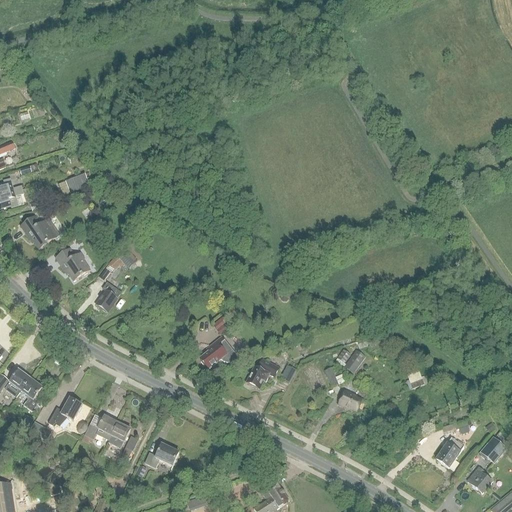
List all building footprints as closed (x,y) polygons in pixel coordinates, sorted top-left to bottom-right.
[(13,144),(0,148),(0,171),(6,169),(3,161),(0,162),(0,156),(16,151),(13,144)] [(85,175),(65,183),(70,195),(90,187),(85,175)] [(0,185),(0,210),(11,207),(11,209),(18,207),(15,198),(23,195),(21,188),(13,190),(10,181),(4,183),(4,184),(0,185)] [(40,203),(31,205),(33,211),(41,209),(40,203)] [(39,251),(55,240),(48,229),(49,228),(46,222),(40,226),(35,218),(21,227),(31,241),(32,240),(39,251)] [(74,283),(90,272),(83,261),(84,260),(80,255),(75,258),(70,250),(56,260),(65,274),(67,273),(74,283)] [(109,266),(101,274),(106,278),(114,269),(115,270),(118,266),(121,268),(124,264),(129,268),(136,260),(130,254),(127,258),(122,253),(118,258),(116,256),(108,265),(109,266)] [(117,300),(121,294),(107,285),(103,291),(105,293),(102,297),(102,299),(96,307),(102,310),(102,312),(105,314),(107,314),(108,315),(117,301),(117,300)] [(241,320),(233,310),(213,325),(221,336),(241,320)] [(382,336),(368,342),(370,348),(385,342),(382,336)] [(210,349),(211,351),(200,359),(208,370),(221,360),(222,361),(222,362),(223,363),(224,364),(226,364),(227,365),(229,365),(231,365),(232,364),(233,364),(235,363),(239,360),(223,339),(210,349)] [(344,364),(350,356),(344,351),(337,359),(344,364)] [(353,374),(365,358),(356,352),(344,368),(353,374)] [(274,378),(279,369),(262,361),(258,370),(254,368),(247,384),(260,391),(264,382),(265,383),(269,376),(274,378)] [(287,366),(286,367),(280,379),(290,385),(297,371),(287,366)] [(325,372),(331,388),(338,385),(331,369),(325,372)] [(407,375),(412,389),(424,384),(419,370),(407,375)] [(10,384),(4,392),(16,401),(21,393),(30,381),(18,372),(10,384)] [(21,393),(30,399),(24,407),(33,413),(40,403),(35,400),(42,389),(30,381),(21,393)] [(357,413),(362,401),(355,398),(356,397),(344,393),(339,406),(350,411),(350,410),(357,413)] [(54,429),(56,426),(60,428),(67,419),(73,422),(82,407),(70,400),(63,413),(57,410),(49,426),(54,429)] [(19,428),(26,433),(33,421),(26,416),(19,428)] [(109,441),(118,424),(105,418),(98,430),(90,426),(85,437),(93,441),(96,435),(109,441)] [(469,432),(468,427),(472,426),(470,420),(455,424),(457,430),(459,430),(460,434),(462,435),(468,433),(469,432)] [(52,433),(34,423),(29,432),(46,442),(52,433)] [(79,425),(77,429),(77,433),(81,435),(85,433),(87,429),(86,425),(83,423),(79,425)] [(120,450),(123,443),(124,444),(131,431),(118,424),(109,441),(110,442),(109,444),(120,450)] [(496,427),(493,424),(485,429),(488,433),(496,427)] [(131,438),(122,455),(128,458),(131,452),(132,452),(137,441),(131,438)] [(449,470),(464,448),(451,440),(436,461),(449,470)] [(488,445),(487,445),(479,455),(486,461),(487,459),(494,465),(505,451),(492,440),(488,445)] [(173,468),(179,455),(162,446),(156,458),(150,455),(145,465),(155,470),(159,462),(173,468)] [(135,476),(142,479),(146,470),(139,467),(135,476)] [(464,486),(459,492),(473,503),(475,501),(478,504),(494,484),(484,475),(478,470),(476,469),(463,485),(464,486)] [(254,511),(274,511),(289,503),(277,485),(274,486),(269,479),(260,484),(263,489),(260,491),(266,500),(267,499),(268,501),(253,510),(254,511)] [(15,511),(11,486),(0,488),(0,511),(15,511)] [(94,511),(106,511),(110,503),(100,499),(94,511)] [(509,511),(511,510),(506,503),(495,511),(509,511)]
